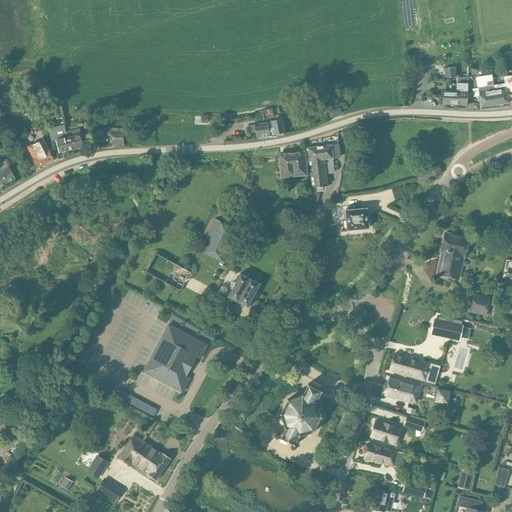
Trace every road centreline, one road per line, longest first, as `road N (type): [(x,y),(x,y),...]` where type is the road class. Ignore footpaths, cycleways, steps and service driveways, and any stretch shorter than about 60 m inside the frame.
road 1 (tertiary): [(511,113),(401,111),(271,142),(75,158),(0,200)]
road 2 (tertiary): [(156,511),(208,427),(298,326)]
road 3 (residential): [(333,511),(371,367),(370,343),(350,311)]
road 4 (tertiary): [(350,311),(455,172)]
road 5 (residential): [(298,326),(296,290),(338,168)]
